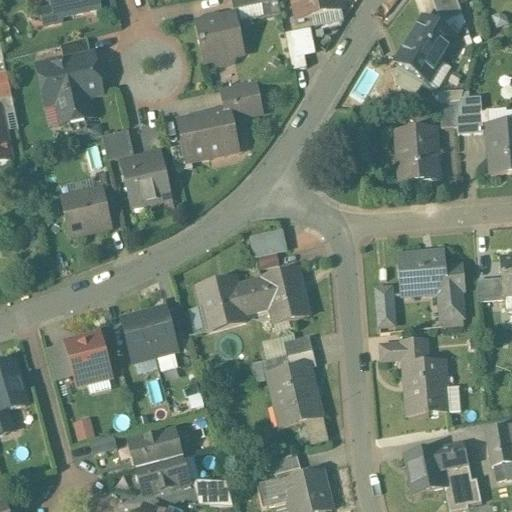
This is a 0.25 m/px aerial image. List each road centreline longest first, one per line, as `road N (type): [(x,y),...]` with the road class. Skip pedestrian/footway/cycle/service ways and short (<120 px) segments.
road 1 (residential): [(337,229),(373,511)]
road 2 (residential): [(270,180),(196,239),(25,314)]
road 3 (residential): [(383,0),(270,180)]
road 4 (residential): [(25,314),(74,511)]
road 5 (residential): [(337,229),(511,215)]
